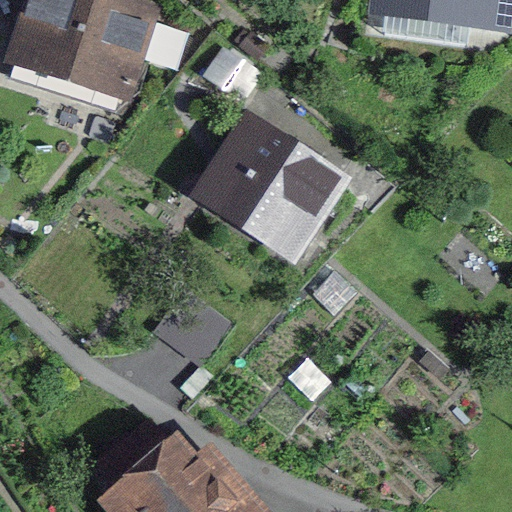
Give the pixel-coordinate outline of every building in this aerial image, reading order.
[(28,0),(9,61),(17,64),(14,74),(125,109),(133,100),(135,101),(166,5),(151,0),(28,0)] [(511,0),(376,0),(375,14),(511,29),(511,0)] [(244,102),(263,72),(223,47),(204,77),(244,102)] [(356,176),(245,108),(192,194),(302,262),(356,176)] [(204,366),(234,321),(184,288),(154,333),(204,366)] [(115,455),(81,484),(105,511),(103,511),(251,511),(207,460),(191,474),(173,452),(162,462),(142,438),(118,458),(115,455)]
